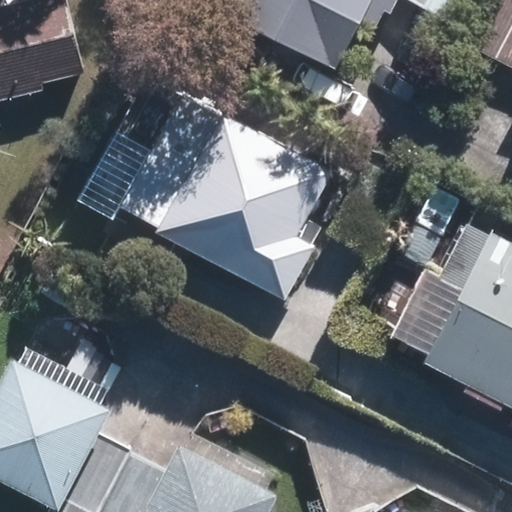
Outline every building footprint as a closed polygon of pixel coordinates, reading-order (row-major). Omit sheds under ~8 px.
[(0,0),(0,91),(40,82),(38,72),(77,64),(62,0),(0,0)] [(210,0),(324,58),(346,14),(370,25),(382,0),(416,0),(451,17),(459,0),(210,0)] [(511,0),(471,0),(466,10),(455,32),(511,58),(511,104),(506,116),(511,118),(511,0)] [(205,98),(169,79),(110,188),(144,207),(142,213),(273,284),(302,231),(287,223),(323,156),(207,93),(205,98)] [(396,167),(361,149),(321,222),(357,240),(396,167)] [(475,219),(453,208),(429,255),(416,249),(379,321),(413,338),(409,345),(511,397),(511,230),(477,213),(475,219)] [(59,511),(78,511),(88,493),(121,430),(84,412),(100,381),(0,330),(0,461),(46,485),(38,501),(59,511)] [(255,511),(276,471),(173,419),(158,448),(121,430),(88,493),(123,511),(255,511)] [(406,511),(376,495),(366,511),(406,511)]
